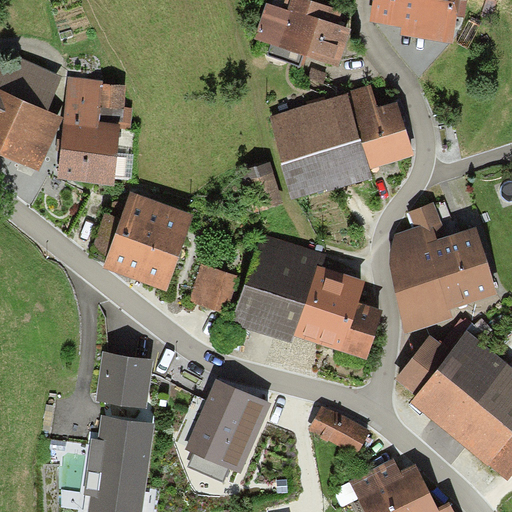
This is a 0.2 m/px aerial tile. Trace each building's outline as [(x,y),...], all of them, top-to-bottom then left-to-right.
[(268,5),(257,40),(271,45),(268,55),(298,65),(301,56),(337,68),(349,32),(340,28),(345,14),(301,0),(293,0),(289,13),(268,5)] [(402,37),(452,45),(458,0),(374,0),(370,24),(403,30),(402,37)] [(0,155),(37,173),(61,120),(68,78),(23,62),(19,71),(0,62),(0,155)] [(62,145),(59,181),(114,186),(114,177),(132,179),(136,131),(130,130),(132,110),(125,110),(127,88),(104,86),(104,82),(68,78),(62,145)] [(346,92),(348,96),(372,171),(414,158),(401,118),(397,104),(380,109),(372,84),(346,92)] [(372,171),(348,96),(268,119),(293,201),(375,179),(372,171)] [(272,162),(241,172),(255,214),(285,204),(272,162)] [(167,295),(195,217),(131,194),(103,272),(167,295)] [(449,312),(498,297),(476,230),(448,239),(437,206),(409,215),(414,229),(395,235),(389,262),(406,334),(451,319),(449,312)] [(295,338),(319,268),(323,256),(261,236),(232,324),(292,345),(295,338)] [(202,263),(189,303),(231,316),(244,277),(202,263)] [(357,304),(366,284),(319,268),(295,338),(339,353),(357,304)] [(384,314),(357,304),(339,353),(365,363),(384,314)] [(418,398),(411,407),(488,472),(492,467),(507,479),(511,473),(511,372),(468,336),(452,356),(418,398)] [(418,398),(452,356),(431,338),(398,381),(418,398)] [(104,356),(96,403),(145,411),(153,364),(104,356)] [(195,392),(174,443),(226,464),(233,447),(248,455),(271,399),(221,385),(213,383),(207,397),(195,392)] [(323,407),(310,432),(356,457),(369,431),(323,407)] [(143,511),(155,427),(102,419),(99,436),(93,435),(84,498),(91,499),(88,511),(143,511)] [(395,459),(349,483),(364,511),(456,511),(450,500),(439,506),(417,464),(402,472),(395,459)]
